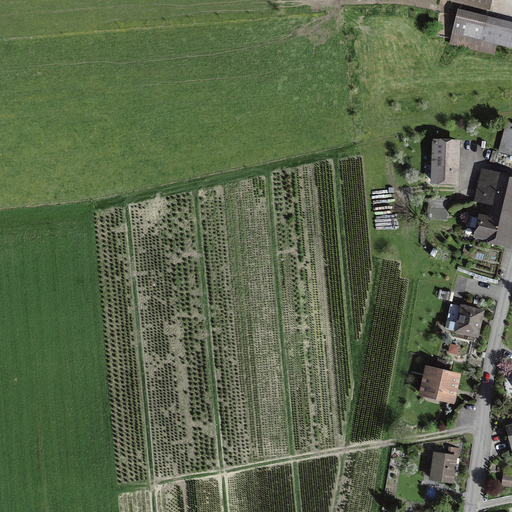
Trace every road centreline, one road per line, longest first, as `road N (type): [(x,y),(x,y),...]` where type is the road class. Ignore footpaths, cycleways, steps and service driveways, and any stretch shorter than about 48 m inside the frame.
road 1 (residential): [(470,511),(493,314),(511,251)]
road 2 (track): [(480,426),(226,471)]
